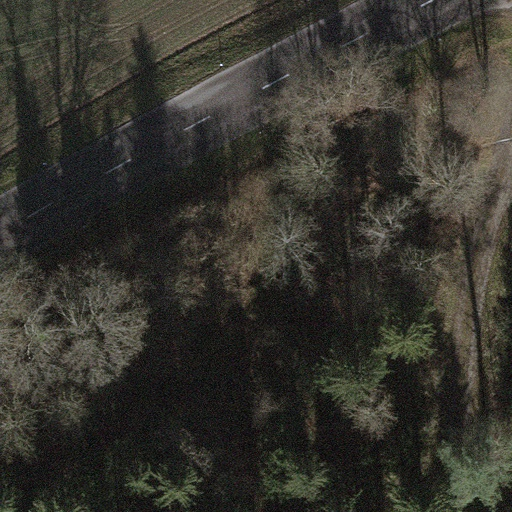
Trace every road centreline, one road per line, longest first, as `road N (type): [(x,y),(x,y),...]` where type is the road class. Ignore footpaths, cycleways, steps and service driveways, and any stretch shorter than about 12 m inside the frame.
road 1 (tertiary): [(441,0),(0,232)]
road 2 (track): [(456,511),(464,408),(508,137)]
